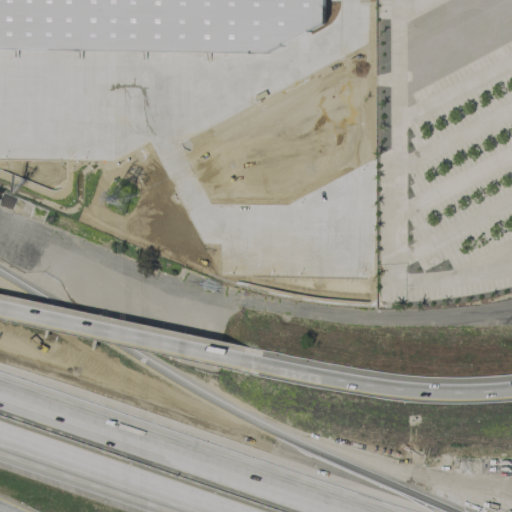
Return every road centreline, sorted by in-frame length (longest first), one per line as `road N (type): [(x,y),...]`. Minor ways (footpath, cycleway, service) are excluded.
road 1 (motorway): [(453,511),(270,424),(0,268)]
road 2 (motorway): [(349,511),(0,390)]
road 3 (motorway): [(511,386),(439,389),(252,362)]
road 4 (motorway): [(252,362),(0,308)]
road 5 (motorway): [(0,447),(194,511)]
